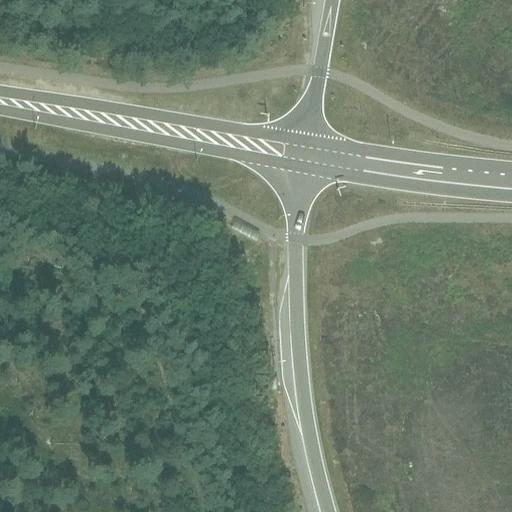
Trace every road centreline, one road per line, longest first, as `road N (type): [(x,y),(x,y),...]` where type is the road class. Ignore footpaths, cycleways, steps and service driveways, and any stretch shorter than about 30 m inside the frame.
road 1 (motorway): [(303,153),(291,314),(300,410),(324,511)]
road 2 (tertiary): [(0,99),(303,153)]
road 3 (secondary): [(511,181),(303,153)]
road 4 (motorway): [(331,0),(303,153)]
